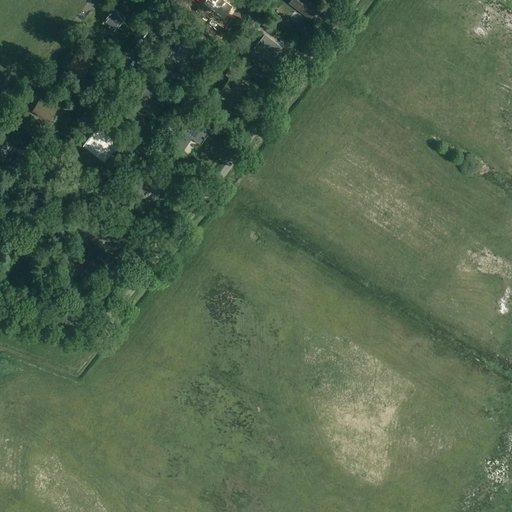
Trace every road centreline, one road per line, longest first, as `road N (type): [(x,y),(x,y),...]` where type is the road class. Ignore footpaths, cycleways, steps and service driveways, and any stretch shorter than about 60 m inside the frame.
road 1 (unclassified): [(354,5),(114,311),(72,322),(0,308)]
road 2 (track): [(172,0),(111,84),(110,104),(213,187)]
